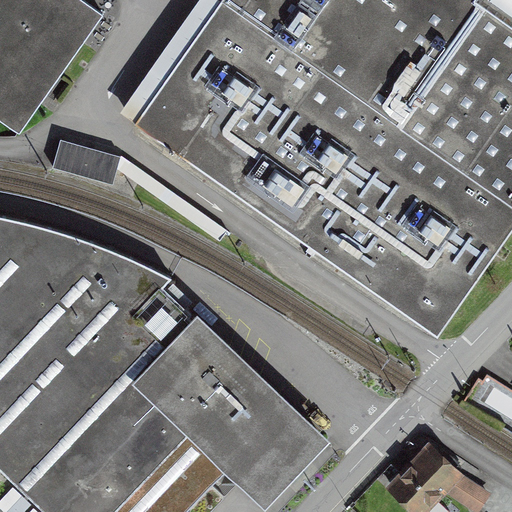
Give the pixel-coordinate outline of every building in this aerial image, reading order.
[(108,12),(90,0),(0,0),(0,119),(21,134),(108,12)] [(511,0),(227,0),(226,3),(511,204),(511,0)] [(436,337),(511,229),(511,204),(226,3),(138,127),(436,337)] [(121,155),(59,137),(51,163),(113,181),(121,155)] [(0,223),(0,473),(42,511),(116,511),(181,441),(258,511),(261,511),(318,450),(153,298),(163,274),(0,223)] [(430,448),(392,488),(417,511),(455,471),(430,448)]
